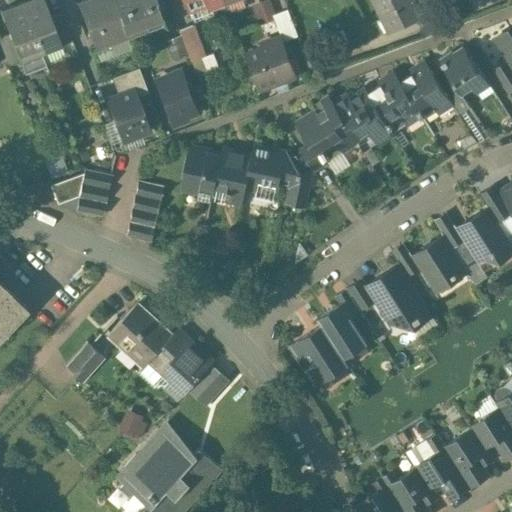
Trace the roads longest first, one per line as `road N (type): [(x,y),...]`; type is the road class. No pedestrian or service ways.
road 1 (residential): [(237,344),(354,249),(464,175),(511,153)]
road 2 (residential): [(0,205),(109,249),(179,289),(237,344)]
road 3 (residential): [(237,344),(307,435),(336,511)]
